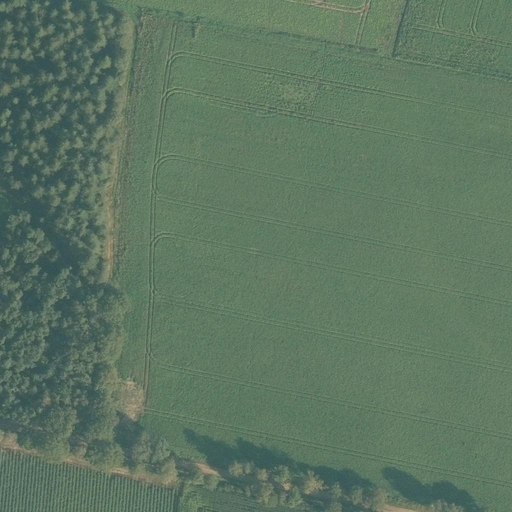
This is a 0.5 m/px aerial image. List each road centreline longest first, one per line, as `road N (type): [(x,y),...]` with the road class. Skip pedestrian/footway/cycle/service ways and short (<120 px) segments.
road 1 (track): [(0,166),(95,287),(102,283),(128,23),(122,11),(73,0)]
road 2 (track): [(403,511),(0,423)]
